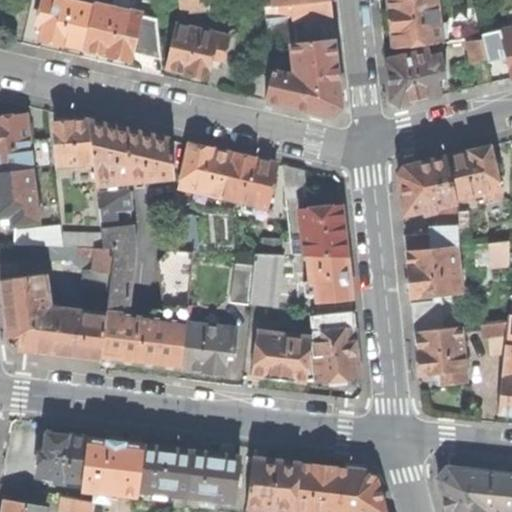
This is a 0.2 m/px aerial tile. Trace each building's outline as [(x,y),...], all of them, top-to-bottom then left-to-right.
[(86,49),(96,3),(81,0),(43,0),(39,24),(45,25),(42,40),(64,45),(86,49)] [(180,0),(182,12),(217,8),(215,0),(180,0)] [(294,15),(295,21),(332,17),(330,0),(318,0),(293,3),(294,15)] [(389,0),(392,22),(395,48),(443,43),(438,0),(389,0)] [(96,3),(86,49),(105,54),(131,59),(133,52),(141,14),(142,13),(96,3)] [(141,14),(133,52),(163,58),(158,18),(141,14)] [(267,18),(273,69),(295,74),(292,43),(298,42),(296,30),(295,21),(294,15),(267,18)] [(177,24),(166,69),(188,74),(208,79),(213,57),(224,60),(229,36),(177,24)] [(511,29),(502,32),(511,72),(511,29)] [(273,69),(266,99),(333,115),(341,106),(337,70),(334,38),(298,42),(292,43),(295,74),(273,69)] [(470,42),(475,64),(488,60),(484,41),(470,42)] [(392,102),(401,107),(419,103),(438,98),(435,79),(443,78),(441,56),(429,58),(428,50),(388,61),(392,102)] [(266,99),(273,69),(256,65),(249,95),(266,99)] [(0,171),(33,167),(26,115),(0,117),(0,171)] [(56,123),(60,165),(95,161),(91,119),(71,121),(56,123)] [(95,161),(97,182),(129,179),(129,182),(176,177),(171,138),(132,129),(91,119),(95,161)] [(37,138),(40,167),(54,165),(50,136),(37,138)] [(183,188),(223,197),(233,153),(210,148),(190,143),(181,183),(183,188)] [(458,201),(482,195),(489,193),(491,200),(503,197),(490,147),(468,153),(447,158),(458,201)] [(244,202),(261,206),(266,207),(269,196),(274,175),(276,163),(256,158),(233,153),(223,197),(244,202)] [(401,193),(404,217),(424,212),(436,209),(458,203),(458,201),(447,158),(405,168),(400,177),(401,193)] [(304,170),(282,165),(286,198),(307,196),(304,170)] [(33,167),(0,171),(0,215),(2,216),(3,226),(40,221),(33,167)] [(274,175),(269,196),(274,197),(279,176),(274,175)] [(129,182),(129,179),(97,182),(102,231),(104,247),(114,248),(136,248),(129,182)] [(489,193),(482,195),(484,202),(491,200),(489,193)] [(254,212),(254,210),(260,211),(261,206),(244,202),(242,209),(254,212)] [(436,214),(437,231),(459,228),(459,213),(458,203),(436,209),(436,214)] [(305,253),(308,254),(347,255),(344,226),(342,204),(300,210),(305,253)] [(194,250),(199,250),(194,214),(179,215),(183,250),(194,250)] [(21,230),(22,245),(40,245),(64,246),(62,225),(21,230)] [(459,228),(437,231),(438,250),(456,248),(460,248),(460,237),(459,228)] [(406,237),(408,253),(434,250),(432,235),(406,237)] [(460,237),(460,248),(470,247),(469,236),(460,237)] [(264,239),(264,252),(283,254),(283,241),(283,239),(264,239)] [(291,241),(283,241),(283,254),(292,254),(291,241)] [(510,242),(490,244),(492,259),(509,257),(510,242)] [(39,258),(96,262),(97,247),(64,246),(40,245),(39,258)] [(95,271),(111,272),(114,248),(104,247),(97,247),(96,262),(95,269),(95,271)] [(109,303),(108,310),(129,313),(136,248),(114,248),(111,272),(109,303)] [(410,274),(412,297),(461,292),(456,248),(438,250),(434,250),(408,253),(410,274)] [(188,305),(194,250),(183,250),(168,250),(159,261),(166,317),(187,319),(188,305)] [(255,251),(253,270),(250,303),(279,305),(282,273),(283,254),(264,252),(255,251)] [(316,280),(317,292),(318,300),(352,297),(349,276),(347,255),(308,254),(311,281),(316,280)] [(235,268),(232,301),(250,303),(253,270),(235,268)] [(91,269),(90,272),(88,301),(109,303),(111,272),(95,271),(95,269),(91,269)] [(2,279),(9,339),(18,349),(61,354),(103,358),(107,312),(85,311),(61,309),(51,308),(46,274),(2,279)] [(311,281),(305,282),(306,293),(317,292),(316,280),(311,281)] [(62,299),(61,309),(85,311),(85,305),(80,304),(80,300),(62,299)] [(413,305),(416,333),(446,330),(443,302),(413,305)] [(107,312),(103,358),(119,360),(144,363),(182,367),(187,322),(187,319),(166,317),(129,313),(108,310),(107,312)] [(324,330),(354,327),(353,310),(322,314),(324,330)] [(322,330),(324,330),(322,314),(311,315),(313,336),(314,343),(324,342),(322,330)] [(237,328),(187,322),(182,367),(202,369),(224,372),(227,350),(234,351),(237,328)] [(506,337),(508,323),(482,325),(483,339),(490,339),(506,337)] [(322,330),(324,342),(314,343),(318,377),(360,372),(357,348),(354,327),(324,330),(322,330)] [(419,357),(420,376),(442,374),(443,385),(467,382),(462,328),(446,330),(416,333),(419,357)] [(259,330),(254,374),(278,377),(308,380),(313,336),(259,330)] [(506,337),(490,339),(492,356),(505,355),(506,345),(506,337)] [(511,345),(506,345),(505,355),(503,376),(511,377),(511,345)] [(511,377),(503,376),(499,414),(511,415),(511,377)] [(39,457),(37,476),(83,481),(88,438),(64,435),(46,433),(43,458),(39,457)] [(82,490),(94,492),(111,494),(136,497),(137,490),(142,444),(123,442),(119,442),(88,438),(83,481),(82,490)] [(187,496),(192,450),(142,444),(137,490),(187,496)] [(215,453),(192,450),(187,496),(234,502),(239,456),(215,453)] [(275,511),(293,511),(299,464),(276,461),(251,458),(246,509),(275,511)] [(384,511),(372,476),(369,473),(366,472),(344,469),(333,468),(299,464),(293,511),(384,511)] [(511,511),(511,475),(486,473),(449,469),(439,481),(447,511),(511,511)] [(98,501),(110,503),(111,494),(94,492),(93,500),(98,501)] [(62,496),(59,511),(65,511),(94,511),(96,502),(62,496)] [(4,511),(44,511),(45,508),(6,502),(4,511)]
